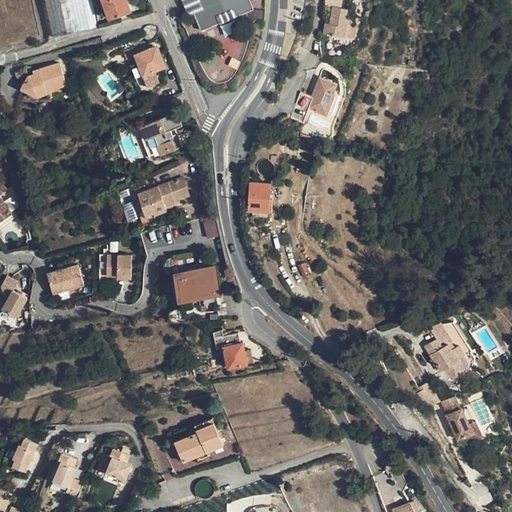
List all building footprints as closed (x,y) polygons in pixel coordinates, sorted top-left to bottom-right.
[(103,0),(110,18),(132,10),(128,0),(103,0)] [(177,0),(185,16),(190,14),(198,32),(254,9),(250,0),(177,0)] [(335,15),(334,20),(334,21),(354,22),(355,17),(347,15),(348,7),(334,5),(332,14),(335,15)] [(326,33),(346,36),(348,24),(354,24),(354,22),(334,21),(333,24),(331,23),(328,23),(326,33)] [(233,24),(224,27),(226,34),(235,31),(233,24)] [(163,67),(155,46),(135,54),(143,75),(163,67)] [(130,65),(135,63),(132,55),(127,56),(130,65)] [(61,61),(40,67),(42,73),(35,75),(34,73),(29,75),(23,87),(30,90),(38,94),(48,91),(47,89),(68,82),(61,61)] [(322,77),(317,91),(320,92),(319,97),(315,96),(302,91),(293,116),(305,120),(311,106),(329,113),(333,101),(338,103),(341,94),(335,92),(338,83),(322,77)] [(70,90),(68,82),(47,89),(48,91),(38,94),(30,90),(28,94),(39,99),(70,90)] [(333,115),(338,103),(333,101),(329,113),(333,115)] [(158,133),(166,151),(184,144),(182,137),(177,140),(172,128),(184,123),(179,110),(142,125),(147,138),(158,133)] [(147,138),(142,125),(140,127),(151,157),(166,151),(158,133),(147,138)] [(185,176),(179,179),(185,197),(191,195),(185,176)] [(167,203),(176,200),(185,197),(179,179),(141,192),(150,217),(169,210),(169,208),(167,203)] [(0,221),(11,214),(12,213),(1,196),(6,192),(0,181),(0,221)] [(269,211),(271,183),(249,182),(248,210),(269,211)] [(178,205),(176,200),(167,203),(169,208),(178,205)] [(14,218),(11,214),(0,221),(3,226),(14,218)] [(221,235),(217,215),(211,216),(217,236),(221,235)] [(209,238),(217,236),(211,216),(205,218),(209,238)] [(124,276),(124,279),(132,279),(133,255),(108,254),(108,275),(118,275),(124,276)] [(79,263),(48,272),(54,293),(85,284),(79,263)] [(298,265),(303,277),(310,274),(305,263),(298,265)] [(217,293),(213,268),(178,273),(182,298),(217,293)] [(25,304),(29,297),(15,289),(16,287),(19,282),(7,275),(2,284),(4,289),(11,294),(6,303),(25,304)] [(30,295),(16,287),(15,289),(29,297),(30,295)] [(18,316),(25,304),(6,303),(3,308),(18,316)] [(444,347),(449,345),(439,326),(427,329),(419,333),(423,343),(419,345),(432,374),(436,372),(441,381),(446,385),(457,374),(454,371),(452,364),(459,361),(455,350),(452,352),(446,355),(444,347)] [(223,347),(226,357),(228,369),(248,365),(246,353),(244,342),(240,342),(238,333),(224,336),(222,330),(214,331),(218,348),(223,347)] [(452,352),(449,345),(444,347),(446,355),(452,352)] [(252,352),(246,353),(248,365),(254,363),(252,352)] [(344,392),(349,389),(342,384),(339,387),(344,392)] [(420,384),(407,390),(418,412),(431,406),(420,384)] [(458,410),(451,397),(439,402),(445,415),(443,416),(455,441),(462,438),(470,434),(466,424),(459,409),(458,410)] [(459,409),(466,424),(471,422),(464,407),(459,409)] [(194,421),(196,427),(215,419),(213,413),(194,421)] [(187,444),(178,448),(183,460),(196,455),(198,461),(210,456),(208,450),(225,442),(215,419),(196,427),(197,430),(184,436),(187,444)] [(470,434),(462,438),(465,445),(480,438),(473,421),(471,422),(466,424),(470,434)] [(174,439),(178,448),(187,444),(184,436),(174,439)] [(367,443),(392,476),(407,500),(413,497),(401,477),(399,478),(396,473),(400,471),(394,459),(377,437),(367,443)] [(38,445),(25,439),(21,446),(19,445),(12,459),(15,460),(12,467),(25,473),(38,445)] [(131,458),(115,450),(111,457),(114,459),(108,473),(119,479),(126,482),(134,467),(128,464),(131,458)] [(75,460),(63,454),(59,462),(62,463),(53,481),(69,488),(66,494),(78,499),(85,485),(73,480),(78,470),(76,468),(72,466),(75,460)] [(119,479),(108,473),(105,479),(117,485),(119,479)] [(4,511),(13,494),(0,488),(0,510),(3,511),(4,511)] [(415,511),(411,503),(394,511),(415,511)]
